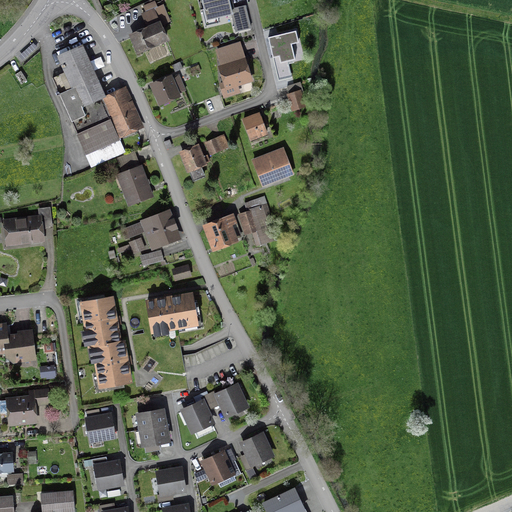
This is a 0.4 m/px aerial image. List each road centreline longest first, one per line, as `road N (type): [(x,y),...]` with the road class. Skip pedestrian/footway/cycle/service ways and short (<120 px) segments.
road 1 (residential): [(330,511),(203,267),(117,54),(100,25),(68,0)]
road 2 (residential): [(0,304),(55,297),(73,418)]
